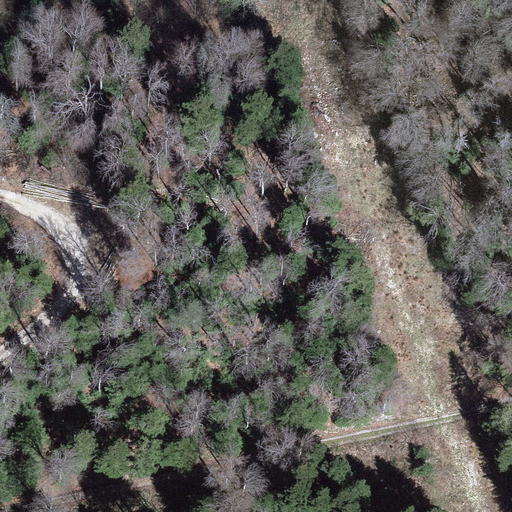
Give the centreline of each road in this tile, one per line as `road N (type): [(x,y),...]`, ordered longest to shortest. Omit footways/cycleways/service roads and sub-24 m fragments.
road 1 (track): [(0,508),(211,471),(511,400)]
road 2 (track): [(0,352),(66,296),(74,255)]
